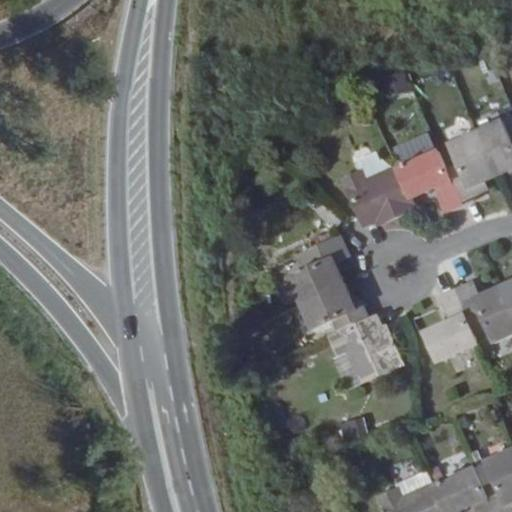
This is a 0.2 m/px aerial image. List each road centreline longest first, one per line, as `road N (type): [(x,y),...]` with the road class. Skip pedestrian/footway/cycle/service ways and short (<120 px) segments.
road 1 (primary): [(177,386),(154,80),(163,0)]
road 2 (primary): [(139,0),(121,91),(115,209),(126,328)]
road 3 (trunk): [(0,248),(136,404)]
road 4 (trunk): [(126,328),(0,210)]
road 5 (residential): [(390,276),(474,235),(511,227)]
road 6 (primary): [(199,511),(177,386)]
